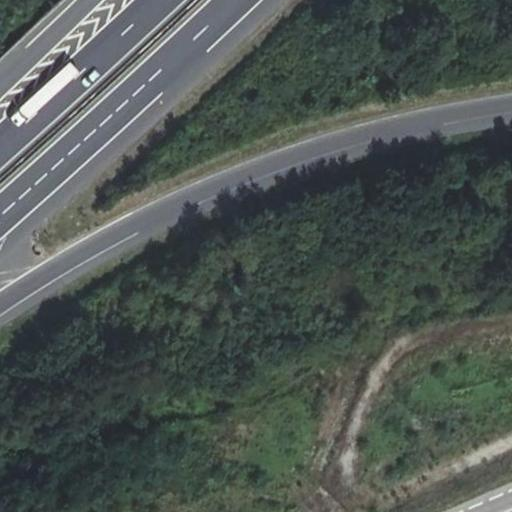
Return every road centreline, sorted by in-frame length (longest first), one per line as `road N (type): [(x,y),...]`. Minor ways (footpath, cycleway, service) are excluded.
road 1 (motorway): [(0,306),(90,249),(227,183),(379,131),(511,105)]
road 2 (motorway): [(0,216),(237,0)]
road 3 (motorway): [(157,0),(0,144)]
road 4 (motorway): [(88,0),(0,86)]
